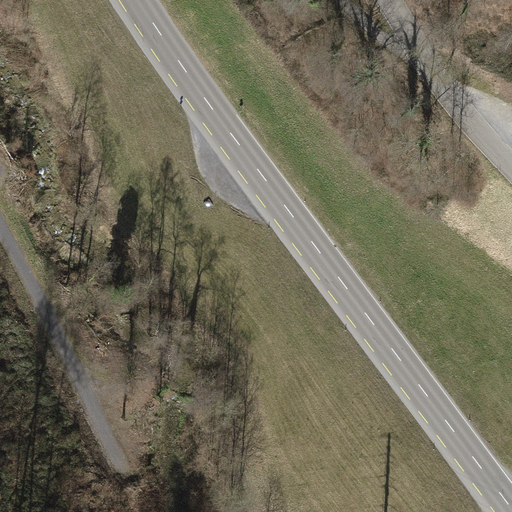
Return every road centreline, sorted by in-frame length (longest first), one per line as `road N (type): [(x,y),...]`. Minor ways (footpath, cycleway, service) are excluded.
road 1 (secondary): [(137,0),(511,507)]
road 2 (unclassified): [(511,168),(424,61),(390,0)]
road 3 (track): [(0,189),(73,320),(90,367)]
